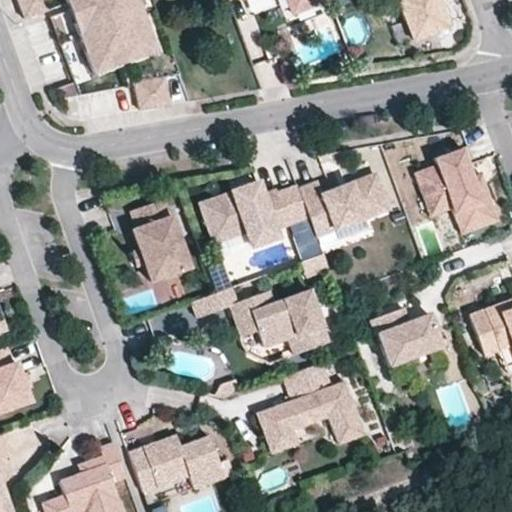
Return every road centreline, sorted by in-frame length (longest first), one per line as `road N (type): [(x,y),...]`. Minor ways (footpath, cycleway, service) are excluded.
road 1 (residential): [(32,127),(12,162),(7,201),(69,379),(83,393),(106,394),(122,372),(64,208),(61,180),(73,149)]
road 2 (residential): [(73,149),(487,76)]
road 3 (track): [(294,511),(511,443)]
